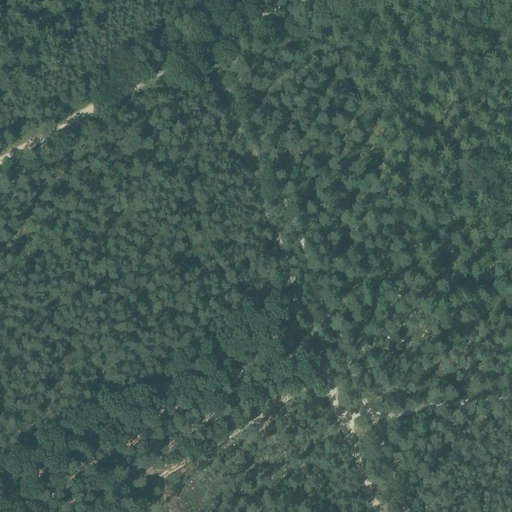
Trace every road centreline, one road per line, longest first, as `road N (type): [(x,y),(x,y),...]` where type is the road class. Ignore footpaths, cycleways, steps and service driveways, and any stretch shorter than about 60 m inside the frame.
road 1 (track): [(211,0),(408,511)]
road 2 (track): [(379,511),(207,40)]
road 3 (track): [(0,161),(207,40),(307,0)]
road 4 (track): [(102,511),(326,372)]
road 5 (track): [(375,420),(511,393)]
